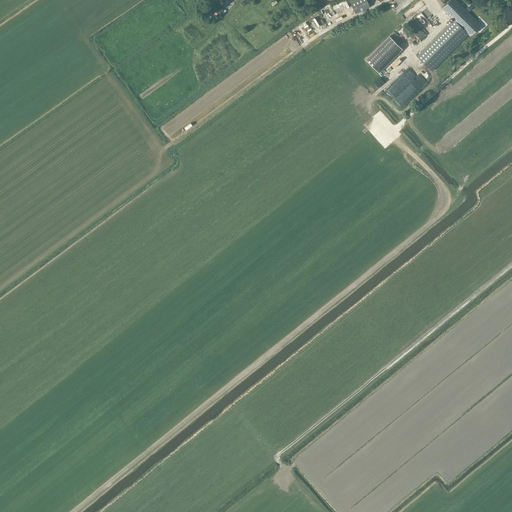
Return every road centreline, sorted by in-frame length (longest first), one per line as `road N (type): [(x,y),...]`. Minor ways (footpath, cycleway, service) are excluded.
road 1 (track): [(292,479),(276,456),(511,266)]
road 2 (track): [(167,147),(302,46),(390,0)]
road 3 (track): [(0,290),(158,169),(167,147)]
road 4 (track): [(367,124),(382,140),(511,25)]
